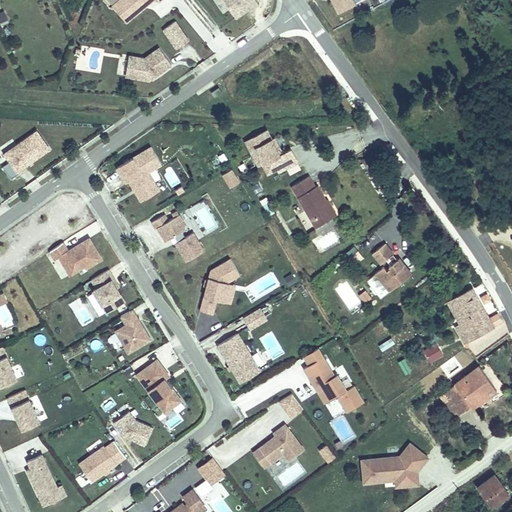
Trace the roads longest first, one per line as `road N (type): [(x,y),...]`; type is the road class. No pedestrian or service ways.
road 1 (residential): [(98,511),(212,425),(220,399),(78,170)]
road 2 (unclassified): [(302,9),(511,305)]
road 3 (residential): [(302,9),(78,170)]
